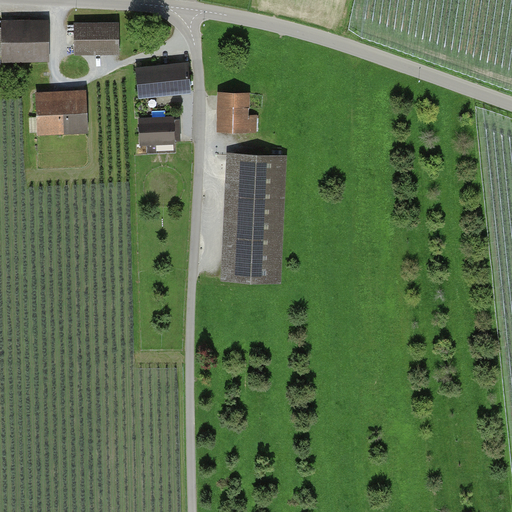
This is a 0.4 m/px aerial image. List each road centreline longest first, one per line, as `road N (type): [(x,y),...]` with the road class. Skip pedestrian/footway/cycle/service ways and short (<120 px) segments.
road 1 (unclassified): [(511,104),(266,23),(187,15)]
road 2 (residential): [(193,270),(200,93),(187,15)]
road 3 (unclassified): [(192,511),(193,270)]
road 4 (unclassified): [(187,15),(162,6),(56,0)]
